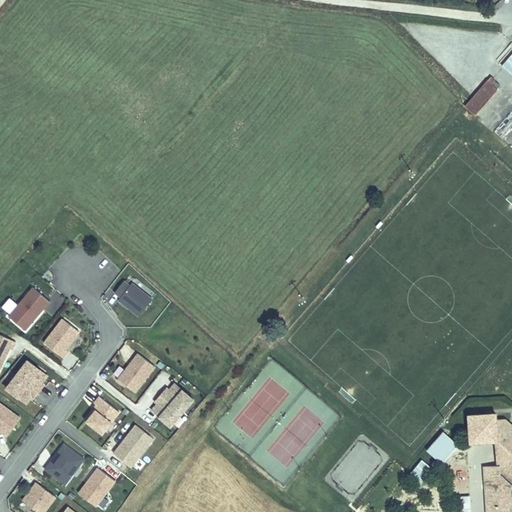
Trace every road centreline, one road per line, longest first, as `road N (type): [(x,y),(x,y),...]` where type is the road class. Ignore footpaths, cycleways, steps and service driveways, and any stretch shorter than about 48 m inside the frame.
road 1 (residential): [(85,275),(110,337),(0,492)]
road 2 (track): [(495,16),(334,0)]
